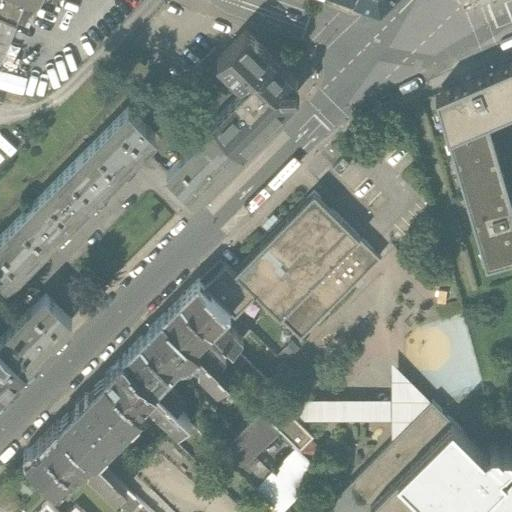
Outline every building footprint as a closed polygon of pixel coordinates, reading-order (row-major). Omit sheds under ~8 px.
[(0,0),(0,61),(16,69),(33,29),(29,27),(37,5),(27,0),(26,0),(0,0)] [(220,116),(248,143),(296,93),(297,81),(244,30),(214,61),(245,91),(220,116)] [(511,51),(427,88),(481,271),(511,260),(511,200),(486,112),(511,101),(511,51)] [(130,103),(80,153),(110,183),(160,133),(130,103)] [(248,143),(220,116),(165,173),(193,199),(248,143)] [(61,232),(110,183),(80,153),(31,203),(61,232)] [(314,197),(235,275),(256,296),(283,324),(299,340),(379,262),(362,245),(314,197)] [(0,271),(11,282),(61,232),(31,203),(0,233),(0,271)] [(227,266),(207,285),(232,310),(236,315),(256,296),(235,275),(227,266)] [(200,277),(182,294),(215,327),(236,349),(245,340),(224,318),(232,310),(207,285),(200,277)] [(0,339),(0,340),(30,371),(79,322),(48,292),(0,339)] [(182,294),(164,312),(220,367),(229,358),(206,336),(215,327),(182,294)] [(164,312),(142,334),(175,367),(184,360),(193,359),(200,365),(201,374),(220,393),(233,379),(220,367),(164,312)] [(142,334),(125,352),(181,408),(189,399),(166,376),(175,367),(142,334)] [(0,394),(3,398),(30,371),(0,340),(0,394)] [(125,352),(106,370),(141,406),(148,399),(181,432),(193,420),(181,408),(125,352)] [(431,406),(390,368),(390,404),(391,425),(391,446),(431,406)] [(58,418),(96,455),(103,449),(144,408),(141,406),(106,370),(65,411),(58,418)] [(274,401),(260,414),(281,436),(297,452),(311,439),(299,427),(288,416),(274,401)] [(298,404),(288,416),(299,427),(391,425),(390,404),(298,404)] [(391,446),(324,511),(473,511),(487,499),(500,511),(511,511),(511,475),(511,476),(505,469),(511,461),(511,447),(509,448),(507,449),(503,445),(497,446),(489,454),(456,421),(452,426),(431,406),(391,446)] [(260,414),(218,456),(239,477),(281,436),(260,414)] [(41,436),(79,473),(86,464),(90,467),(90,475),(117,503),(131,489),(96,455),(58,418),(41,436)] [(61,490),(79,473),(41,436),(24,452),(61,490)] [(297,452),(257,492),(277,511),(283,511),(320,475),(297,452)] [(57,511),(47,501),(35,511),(82,511),(77,506),(70,511),(57,511)]
